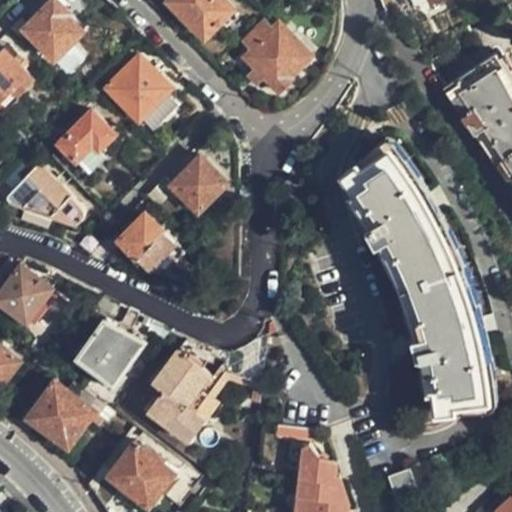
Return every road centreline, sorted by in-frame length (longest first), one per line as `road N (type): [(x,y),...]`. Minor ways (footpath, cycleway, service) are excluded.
road 1 (residential): [(0,241),(29,243),(222,335),(246,325),(256,302),(256,235),(272,140)]
road 2 (unknown): [(375,92),(447,194),(497,299),(509,354),(501,410)]
road 3 (residential): [(131,0),(272,140)]
road 4 (residential): [(272,140),(306,125),(348,67),(363,26),(361,0)]
